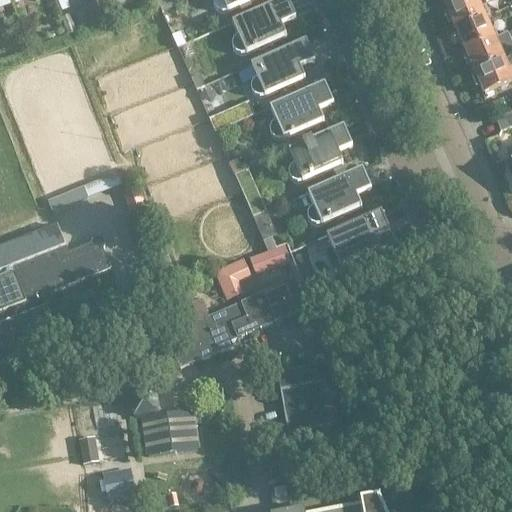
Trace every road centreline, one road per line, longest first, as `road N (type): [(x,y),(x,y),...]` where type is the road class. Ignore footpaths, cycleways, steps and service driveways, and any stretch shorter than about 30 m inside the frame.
road 1 (residential): [(452,148),(399,173),(324,0)]
road 2 (residential): [(452,148),(388,0)]
